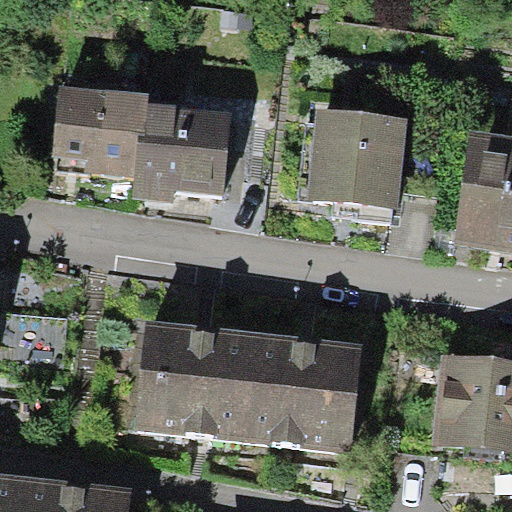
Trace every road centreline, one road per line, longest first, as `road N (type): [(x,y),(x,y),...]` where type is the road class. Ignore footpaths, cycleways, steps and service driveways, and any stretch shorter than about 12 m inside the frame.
road 1 (residential): [(511,299),(0,219)]
road 2 (residential): [(0,461),(311,511)]
